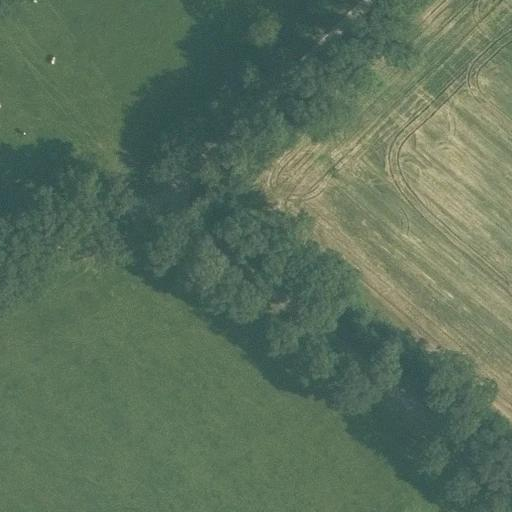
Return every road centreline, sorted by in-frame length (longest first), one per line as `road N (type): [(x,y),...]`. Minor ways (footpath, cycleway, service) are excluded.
road 1 (unclassified): [(511,491),(175,196)]
road 2 (unclassified): [(175,196),(367,0)]
road 3 (unclassified): [(0,270),(175,196)]
